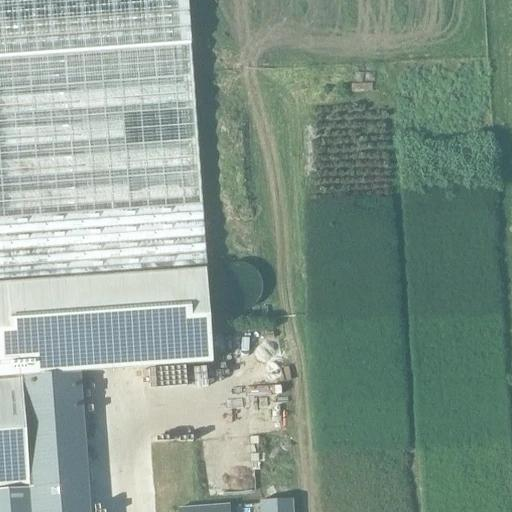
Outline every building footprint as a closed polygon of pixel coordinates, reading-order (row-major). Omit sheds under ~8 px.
[(187,0),(0,0),(0,58),(190,45),(187,0)] [(207,271),(190,45),(0,58),(0,285),(206,271),(207,271)] [(206,271),(0,285),(0,378),(22,377),(79,373),(79,372),(212,363),(206,271)] [(30,488),(31,511),(89,511),(79,373),(22,377),(30,488)] [(0,490),(30,488),(22,377),(0,378),(0,490)] [(0,511),(31,511),(30,488),(0,490),(0,511)] [(260,501),(260,511),(292,511),(292,499),(260,501)]
